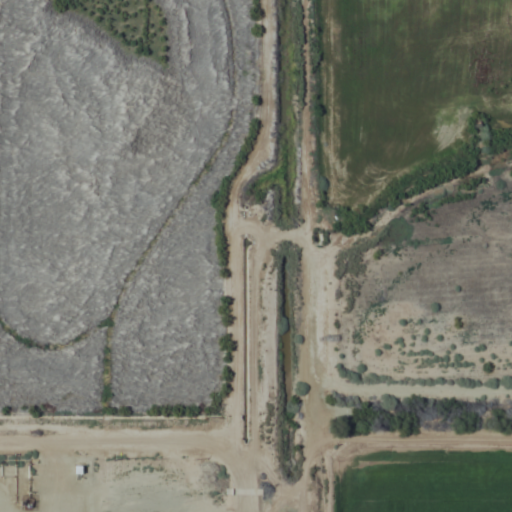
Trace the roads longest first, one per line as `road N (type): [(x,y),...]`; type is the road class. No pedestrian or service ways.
road 1 (track): [(511,438),(344,438),(313,413),(293,357),(292,0)]
road 2 (track): [(228,511),(227,260),(293,239)]
